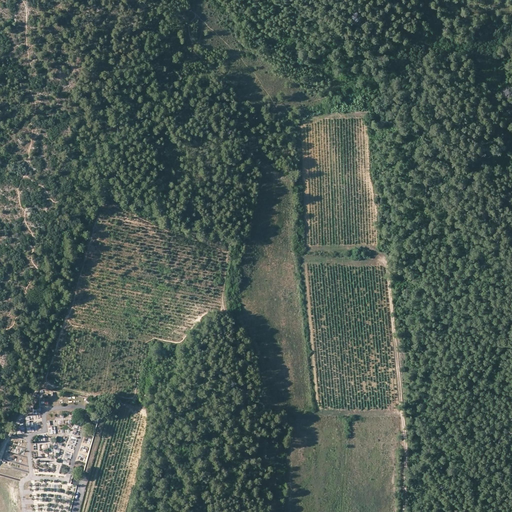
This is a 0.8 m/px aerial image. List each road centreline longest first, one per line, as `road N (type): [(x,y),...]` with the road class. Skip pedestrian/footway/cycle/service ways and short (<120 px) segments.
road 1 (track): [(403,511),(406,446),(385,262)]
road 2 (track): [(226,312),(246,391),(215,457),(203,511)]
road 3 (residential): [(32,477),(28,437),(44,430),(44,411),(82,407),(91,417),(67,480)]
road 4 (track): [(85,478),(105,399),(44,384)]
